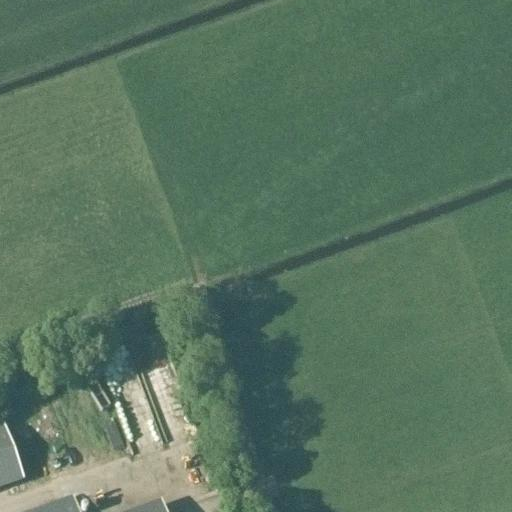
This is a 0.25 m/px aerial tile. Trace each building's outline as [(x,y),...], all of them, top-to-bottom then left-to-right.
[(134,365),(157,358),(154,346),(131,353),(134,365)] [(135,413),(143,411),(124,349),(99,356),(130,460),(158,452),(149,422),(139,425),(135,413)] [(78,410),(87,439),(100,435),(90,406),(78,410)] [(0,428),(0,488),(22,481),(3,428),(0,428)] [(34,446),(33,464),(52,465),(53,447),(34,446)] [(162,511),(161,507),(147,511),(75,511),(72,501),(41,511),(162,511)]
